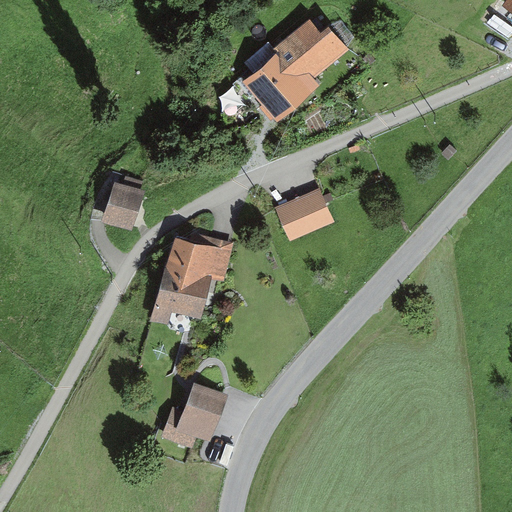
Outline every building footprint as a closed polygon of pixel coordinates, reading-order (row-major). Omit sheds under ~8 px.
[(511,0),(505,0),(503,3),(511,9),(511,0)] [(278,52),(239,83),(271,124),(319,86),(313,78),(351,49),(330,22),(322,29),(310,19),(274,47),(278,52)] [(144,193),(113,183),(101,219),(132,229),(144,193)] [(321,190),(276,208),(289,242),(334,224),(321,190)] [(232,247),(171,233),(151,317),(199,328),(210,279),(224,282),(232,247)] [(226,396),(193,384),(184,408),(173,404),(160,437),(190,449),(196,435),(208,440),(226,396)]
